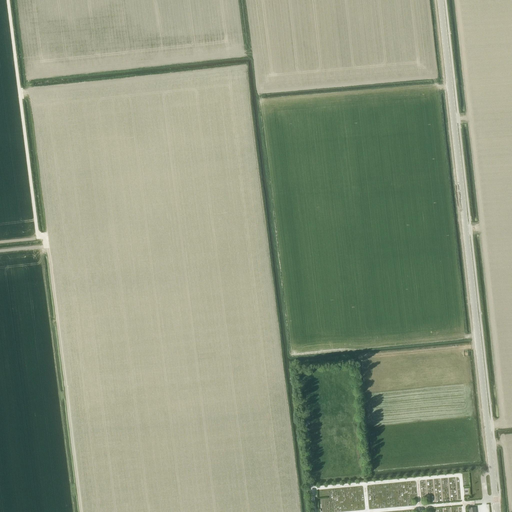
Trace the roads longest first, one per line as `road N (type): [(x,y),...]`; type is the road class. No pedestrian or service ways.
road 1 (tertiary): [(497,511),(440,0)]
road 2 (unknown): [(9,0),(38,235)]
